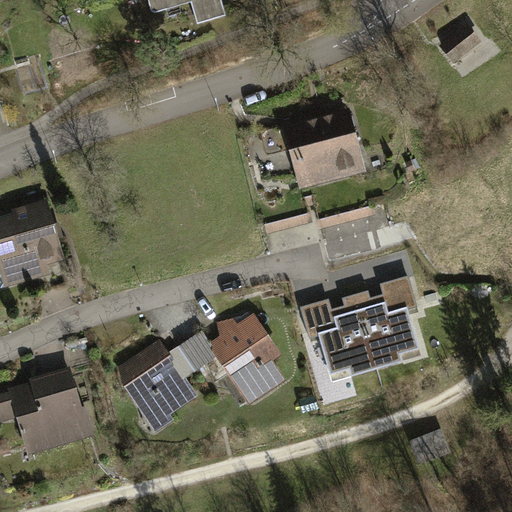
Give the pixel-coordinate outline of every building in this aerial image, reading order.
[(222,0),(148,0),(153,13),(191,1),(198,24),(227,15),(222,0)] [(454,61),(482,39),(468,22),(441,44),(454,61)] [(347,115),(282,133),(299,191),(363,173),(347,115)] [(409,172),(417,168),(412,158),(404,162),(409,172)] [(423,197),(390,207),(397,230),(430,220),(423,197)] [(39,206),(0,219),(0,280),(3,288),(44,274),(38,257),(54,251),(39,206)] [(387,302),(334,318),(337,329),(317,334),(333,388),(426,361),(411,308),(390,314),(387,302)] [(252,316),(205,348),(241,400),(287,368),(252,316)] [(191,389),(155,345),(117,376),(154,420),(191,389)] [(34,383),(37,394),(15,400),(29,450),(82,435),(75,413),(81,412),(70,373),(34,383)] [(441,429),(412,440),(420,462),(450,451),(441,429)]
